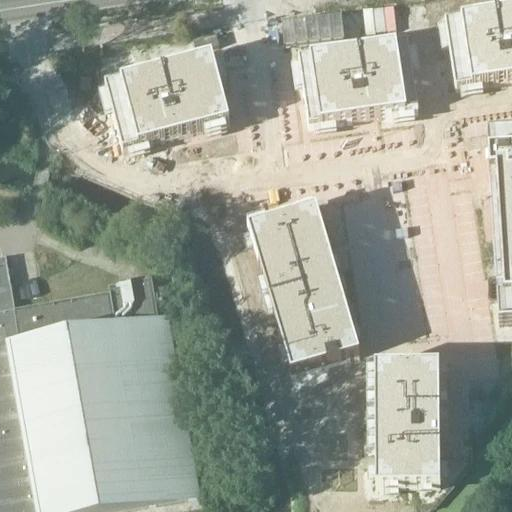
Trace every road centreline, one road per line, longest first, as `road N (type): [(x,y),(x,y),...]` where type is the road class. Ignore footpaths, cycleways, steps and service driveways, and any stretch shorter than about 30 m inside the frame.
road 1 (residential): [(367,167),(397,363),(465,352),(436,156)]
road 2 (residential): [(274,181),(174,197),(49,142),(38,126),(17,9)]
road 3 (residential): [(436,156),(430,111),(511,99)]
